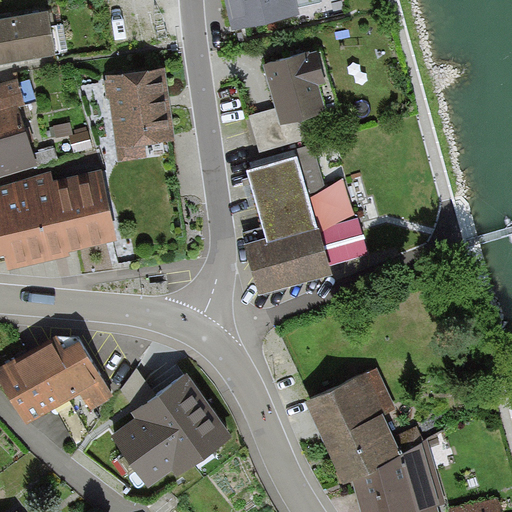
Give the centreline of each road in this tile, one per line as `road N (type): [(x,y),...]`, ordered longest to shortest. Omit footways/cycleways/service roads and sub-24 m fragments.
road 1 (residential): [(199,328),(224,233),(193,0)]
road 2 (residential): [(306,511),(239,374),(199,328)]
road 3 (residential): [(199,328),(153,314),(0,300)]
road 4 (residential): [(0,402),(91,491),(147,511)]
